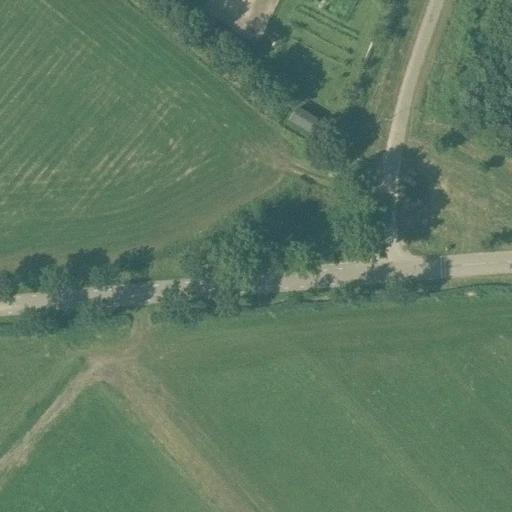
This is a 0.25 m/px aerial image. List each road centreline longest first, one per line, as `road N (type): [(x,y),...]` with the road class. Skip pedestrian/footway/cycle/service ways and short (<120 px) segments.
road 1 (tertiary): [(0,303),(387,271)]
road 2 (unclassified): [(387,271),(397,138),(443,0)]
road 3 (tertiary): [(387,271),(511,262)]
